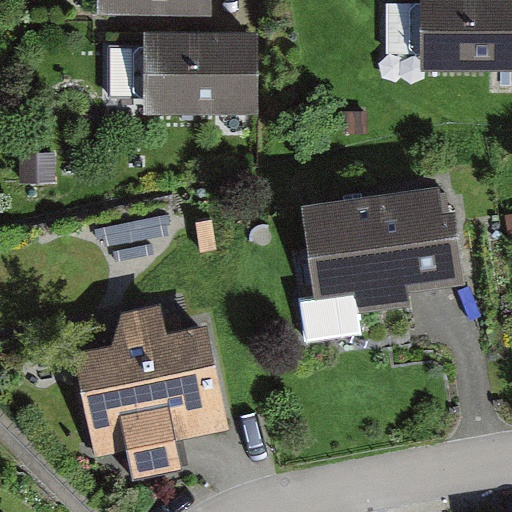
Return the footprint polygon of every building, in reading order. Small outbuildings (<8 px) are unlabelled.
[(90,0),(90,42),(205,42),(204,0),(90,0)] [(511,16),(413,16),(413,100),(511,100),(511,16)] [(250,62),(136,62),(136,143),(250,143),(250,62)] [(49,185),(9,184),(8,213),(48,214),(49,185)] [(401,322),(458,313),(444,214),(294,236),(308,330),(354,323),(357,345),(403,338),(401,322)] [(176,471),(222,459),(199,354),(160,362),(152,336),(116,344),(105,374),(67,381),(85,486),(113,482),(117,509),(179,495),(176,471)]
